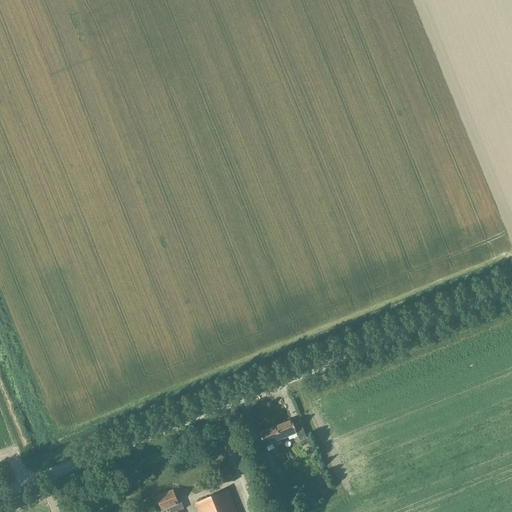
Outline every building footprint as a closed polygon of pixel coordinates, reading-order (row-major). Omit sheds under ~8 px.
[(280,439),(296,433),(299,441),(306,438),(299,419),(292,422),(291,420),(275,427),(280,439)] [(264,446),(280,439),(275,427),(259,433),(264,446)] [(274,482),(280,496),(290,492),(284,478),(274,482)] [(181,502),(178,503),(173,490),(156,497),(162,511),(169,509),(170,511),(180,511),(184,509),(181,502)] [(198,511),(236,511),(228,491),(195,504),(198,511)]
